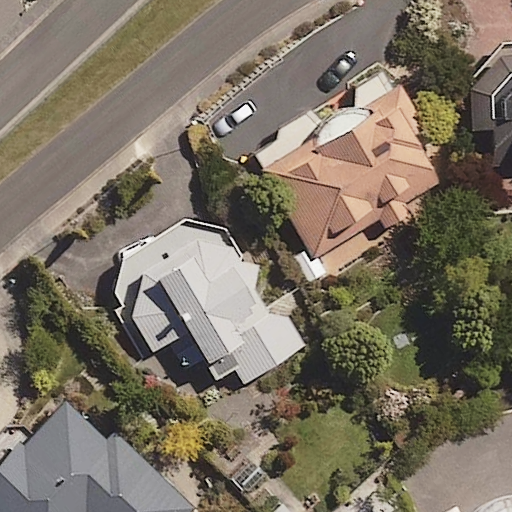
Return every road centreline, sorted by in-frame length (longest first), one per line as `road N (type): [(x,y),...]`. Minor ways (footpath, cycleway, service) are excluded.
road 1 (residential): [(265,0),(0,217)]
road 2 (residential): [(0,95),(107,0)]
